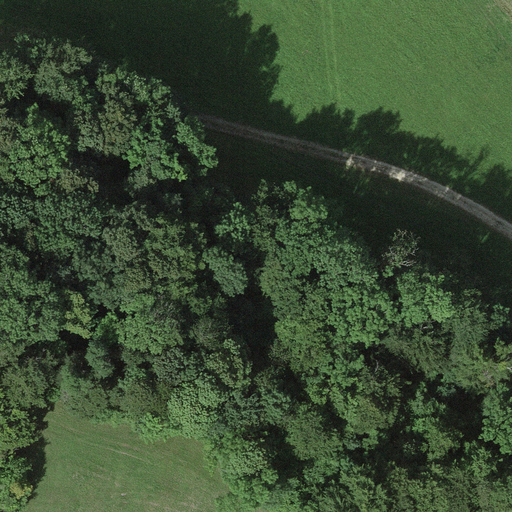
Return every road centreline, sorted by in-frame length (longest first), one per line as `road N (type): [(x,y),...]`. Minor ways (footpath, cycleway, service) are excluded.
road 1 (track): [(0,84),(295,147)]
road 2 (track): [(511,237),(396,171),(295,147)]
